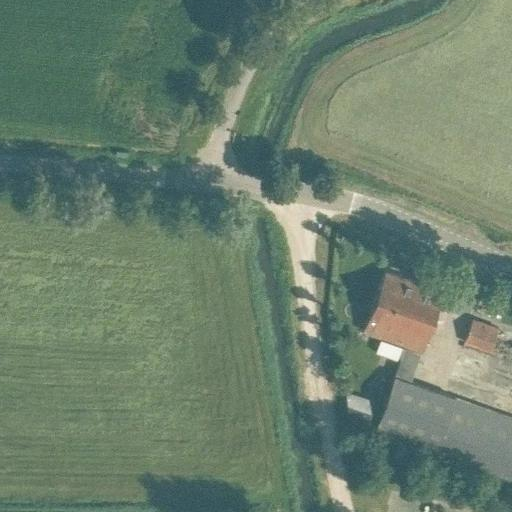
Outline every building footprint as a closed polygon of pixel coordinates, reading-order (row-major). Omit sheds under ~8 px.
[(363,329),(392,340),(414,279),(385,269),(363,329)] [(414,279),(392,340),(421,351),(443,290),(414,279)] [(472,318),(464,341),(490,350),(498,327),(472,318)] [(376,425),(395,431),(511,474),(511,473),(511,416),(394,374),(384,402),(376,425)] [(384,402),(346,388),(348,415),(376,425),(384,402)]
